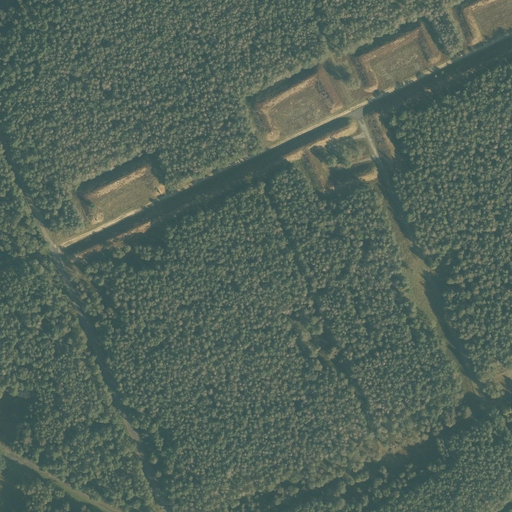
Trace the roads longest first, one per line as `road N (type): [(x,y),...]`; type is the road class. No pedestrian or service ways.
road 1 (track): [(511,33),(53,250)]
road 2 (track): [(166,511),(53,250)]
road 3 (track): [(264,511),(511,397)]
road 4 (track): [(53,250),(0,132)]
road 5 (track): [(0,449),(112,511)]
